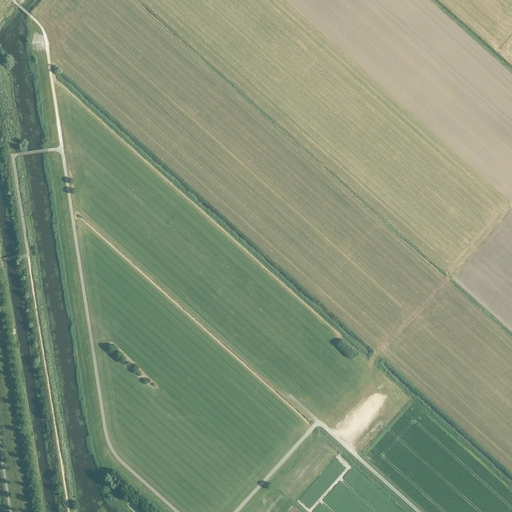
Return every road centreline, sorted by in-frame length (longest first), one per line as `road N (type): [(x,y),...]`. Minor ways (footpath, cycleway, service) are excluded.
road 1 (unknown): [(58,155),(101,439),(113,461),(170,511)]
road 2 (track): [(435,405),(470,365),(414,314),(318,422)]
